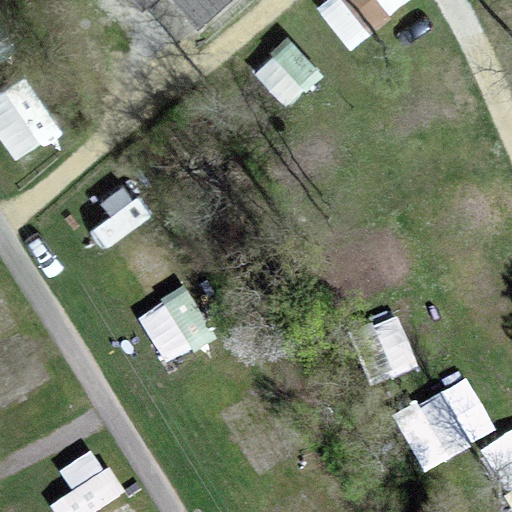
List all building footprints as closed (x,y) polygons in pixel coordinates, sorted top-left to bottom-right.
[(0,0),(0,48),(25,33),(5,0),(0,0)] [(139,0),(141,2),(142,0),(180,0),(192,13),(206,0),(139,0)] [(327,0),(356,38),(407,0),(327,0)] [(284,88),(322,64),(301,31),(263,54),(284,88)] [(169,210),(125,236),(152,283),(197,258),(169,210)] [(0,337),(34,319),(8,272),(0,276),(0,337)] [(203,282),(148,302),(168,356),(223,335),(203,282)] [(410,370),(455,340),(427,298),(382,328),(410,370)] [(0,389),(7,403),(65,374),(40,322),(0,342),(0,389)] [(437,457),(504,426),(479,372),(412,402),(437,457)] [(272,384),(231,406),(263,464),(303,442),(272,384)] [(511,429),(494,437),(511,476),(511,475),(511,429)] [(104,444),(57,471),(80,511),(94,511),(131,491),(104,444)] [(255,511),(339,511),(317,475),(255,511)] [(149,511),(136,491),(104,511),(149,511)] [(32,511),(27,501),(2,511),(32,511)]
